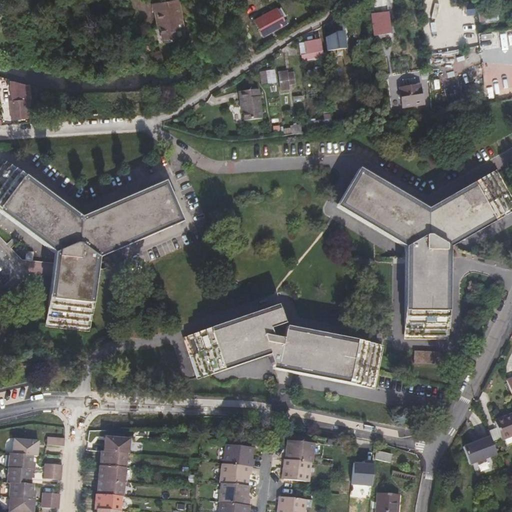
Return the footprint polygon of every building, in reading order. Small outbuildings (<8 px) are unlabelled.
[(177,0),(151,5),(152,14),(153,14),(156,29),(158,29),(161,44),(182,40),(180,32),(183,32),(177,0)] [(252,4),(249,0),(240,0),(246,8),(252,4)] [(480,20),(499,19),(499,6),(480,7),(480,20)] [(287,9),(284,10),(288,21),(292,19),(287,9)] [(288,21),(284,10),(261,22),(269,38),(291,27),(288,21)] [(380,28),(391,27),(391,11),(379,11),(380,28)] [(348,45),(348,32),(339,32),(339,46),(348,45)] [(324,53),(324,41),(309,42),(309,54),(324,53)] [(299,91),(299,87),(298,74),(298,70),(289,71),(290,77),(291,91),(299,91)] [(272,95),(280,94),(278,73),(271,73),(272,95)] [(477,79),(477,93),(491,92),(489,78),(477,79)] [(29,99),(29,91),(28,90),(9,83),(10,100),(29,99)] [(401,104),(422,101),(419,83),(399,86),(401,104)] [(249,124),(266,121),(262,93),(243,95),(245,114),(248,114),(249,124)] [(12,119),(31,117),(29,99),(10,100),(12,119)] [(107,113),(106,102),(96,103),(97,114),(107,113)] [(316,129),(331,126),(330,117),(320,118),(321,121),(315,122),(316,129)] [(206,133),(211,128),(201,119),(197,125),(206,133)] [(292,132),(300,132),(299,123),(291,123),(292,132)] [(93,258),(178,222),(161,181),(78,215),(0,161),(0,216),(50,252),(42,326),(86,330),(93,258)] [(445,245),(511,207),(511,201),(493,167),(421,206),(355,168),(333,206),(400,245),(401,337),(445,337),(445,245)] [(194,378),(265,355),(263,352),(195,374),(184,339),(271,310),(270,307),(179,337),(194,378)] [(265,355),(269,365),(282,367),(289,368),(369,383),(374,346),(281,329),(281,326),(275,310),(271,312),(271,310),(184,339),(195,374),(263,352),(265,355)] [(289,368),(289,372),(372,387),(379,344),(281,326),(281,329),(374,346),(369,383),(289,368)] [(412,361),(436,360),(436,349),(411,348),(412,361)] [(287,384),(289,372),(289,368),(282,367),(269,365),(274,381),(287,384)] [(503,441),(511,437),(511,415),(495,422),(503,441)] [(101,436),(100,451),(121,453),(124,453),(125,439),(101,436)] [(497,453),(490,436),(463,445),(470,463),(497,453)] [(304,462),(306,442),(289,440),(288,452),(287,451),(285,459),(304,462)] [(39,448),(56,450),(57,442),(40,441),(39,448)] [(24,457),(28,457),(29,445),(5,442),(4,456),(24,457)] [(310,462),(311,463),(313,443),(306,442),(304,462),(310,462)] [(246,467),(248,468),(249,460),(247,459),(249,448),(225,445),(222,465),(246,467)] [(100,451),(96,451),(95,466),(96,466),(120,468),(121,453),(100,451)] [(394,463),(394,454),(380,454),(380,462),(394,463)] [(4,456),(1,455),(0,469),(25,471),(26,464),(24,464),(24,457),(4,456)] [(302,482),(304,462),(285,459),(284,467),(285,467),(284,480),(302,482)] [(246,467),(222,465),(221,465),(219,485),(220,484),(243,487),(244,475),(246,475),(246,467)] [(38,472),(55,474),(55,467),(39,466),(38,472)] [(119,483),(120,468),(96,466),(95,481),(119,483)] [(25,471),(0,469),(0,471),(0,483),(2,483),(22,485),(22,480),(24,480),(25,471)] [(54,483),(55,474),(38,472),(37,481),(54,483)] [(94,495),(117,497),(119,497),(119,483),(95,481),(94,495)] [(24,492),(25,485),(22,485),(2,483),(1,497),(26,500),(27,493),(24,492)] [(242,498),(244,487),(243,487),(220,484),(218,504),(220,504),(244,507),(244,498),(242,498)] [(396,511),(398,495),(379,493),(377,511),(396,511)] [(90,509),(93,509),(116,511),(117,497),(94,495),(92,495),(90,509)] [(298,511),(300,498),(280,496),(279,505),(280,505),(278,511),(298,511)] [(25,511),(26,500),(1,497),(1,511),(25,511)] [(52,510),(52,502),(36,500),(35,509),(52,510)]
